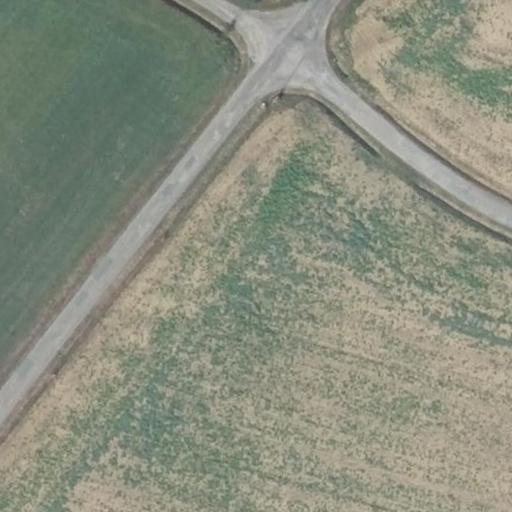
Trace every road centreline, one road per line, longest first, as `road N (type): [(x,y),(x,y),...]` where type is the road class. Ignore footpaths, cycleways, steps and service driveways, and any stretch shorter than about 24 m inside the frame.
road 1 (unclassified): [(285,49),(0,414)]
road 2 (unclassified): [(511,216),(486,206),(285,49)]
